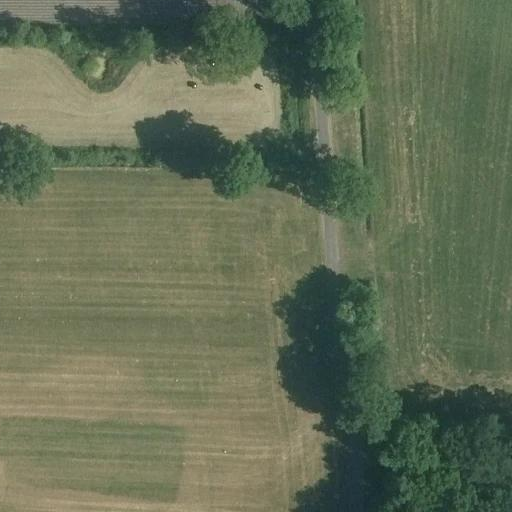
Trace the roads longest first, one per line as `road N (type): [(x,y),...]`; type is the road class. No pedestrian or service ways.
road 1 (unclassified): [(355,511),(355,441),(342,387),(311,0)]
road 2 (track): [(325,158),(0,152)]
